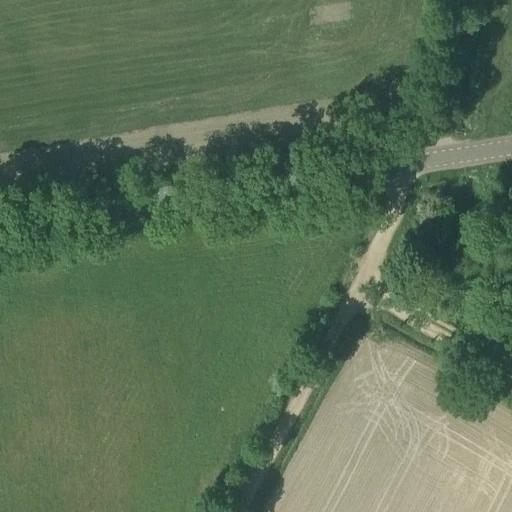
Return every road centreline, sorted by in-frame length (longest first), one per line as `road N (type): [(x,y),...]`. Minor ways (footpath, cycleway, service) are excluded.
road 1 (secondary): [(0,221),(511,146)]
road 2 (track): [(243,511),(359,289)]
road 3 (track): [(359,289),(511,379)]
road 4 (track): [(359,289),(393,223),(406,159)]
